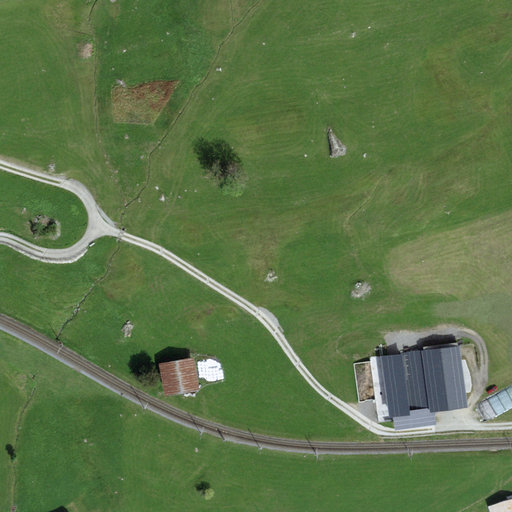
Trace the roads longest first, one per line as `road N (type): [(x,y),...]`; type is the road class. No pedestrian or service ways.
road 1 (track): [(95,226),(160,250),(256,312),(315,384),(372,426),(400,432),(511,425)]
road 2 (track): [(0,164),(80,191),(95,226),(68,253),(0,236)]
